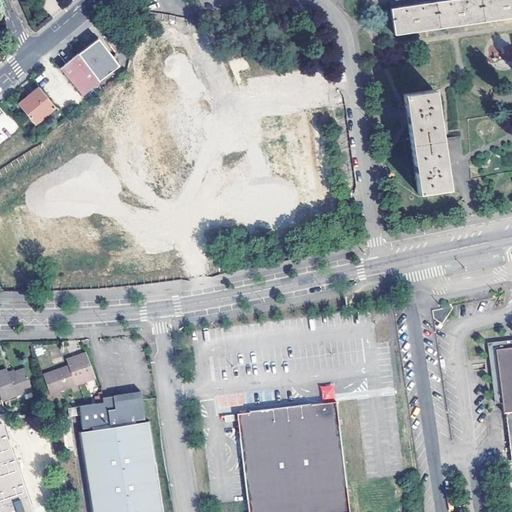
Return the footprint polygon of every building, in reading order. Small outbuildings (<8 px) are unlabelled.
[(511,0),(465,0),(390,12),(394,36),(421,32),(454,27),(506,19),(511,17),(511,0)] [(163,183),(191,180),(176,34),(148,37),(163,183)] [(78,53),(99,81),(120,64),(100,37),(80,52),(78,53)] [(208,52),(222,95),(236,91),(221,47),(208,52)] [(82,95),(99,81),(78,53),(68,61),(60,68),(82,95)] [(43,92),(40,88),(20,104),(37,123),(56,107),(43,92)] [(433,91),(403,96),(405,113),(418,193),(447,189),(444,165),(433,91)] [(297,98),(264,102),(276,213),(310,209),(297,98)] [(453,307),(433,310),(434,318),(440,324),(443,321),(446,323),(456,312),(453,311),(453,307)] [(495,349),(511,346),(511,339),(487,343),(494,403),(501,401),(495,349)] [(503,414),(506,413),(511,412),(511,346),(495,349),(501,401),(503,414)] [(85,352),(70,358),(73,364),(68,366),(44,376),(51,395),(88,380),(85,373),(92,370),(85,352)] [(6,368),(0,369),(0,399),(31,389),(24,368),(8,373),(6,368)] [(85,373),(88,380),(95,377),(92,370),(85,373)] [(334,384),(321,386),(322,401),(335,400),(334,384)] [(82,431),(94,511),(161,511),(148,423),(140,424),(139,421),(145,420),(142,393),(102,398),(103,404),(68,408),(69,417),(81,416),(83,429),(89,428),(89,430),(82,431)] [(286,418),(237,425),(249,511),(344,511),(352,511),(335,401),(297,406),(298,416),(286,418)] [(236,415),(237,425),(286,418),(298,416),(297,406),(236,415)] [(30,511),(0,423),(0,511),(30,511)]
